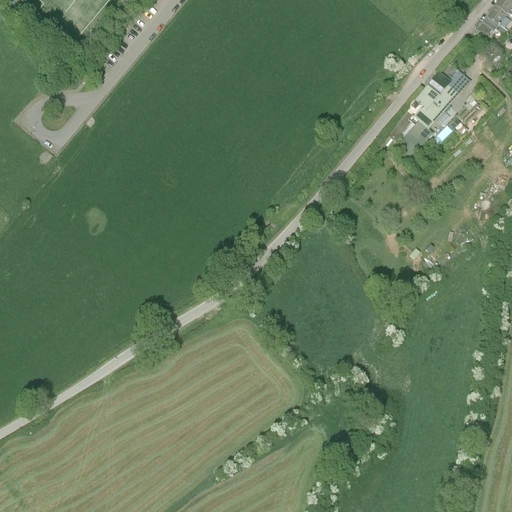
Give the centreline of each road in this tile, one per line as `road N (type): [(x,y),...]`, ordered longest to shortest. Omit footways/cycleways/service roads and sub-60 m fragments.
road 1 (unclassified): [(0,434),(245,280),(490,0)]
road 2 (track): [(462,511),(487,424),(494,333),(511,253)]
road 3 (residential): [(179,0),(84,105)]
road 4 (residential): [(84,105),(33,112),(31,129),(53,144),(79,114)]
